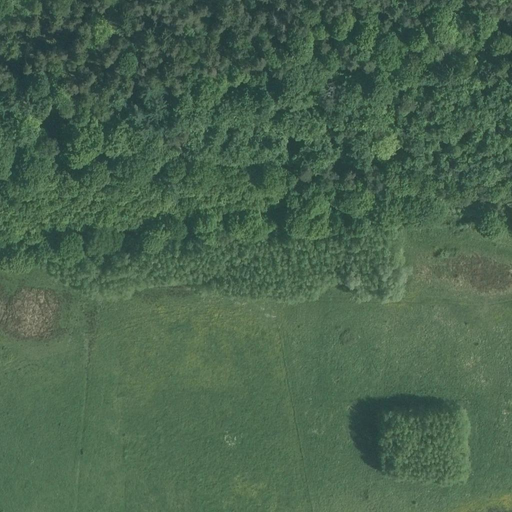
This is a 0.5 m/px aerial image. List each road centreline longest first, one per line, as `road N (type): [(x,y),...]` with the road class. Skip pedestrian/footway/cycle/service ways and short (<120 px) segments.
road 1 (track): [(0,83),(70,98),(123,94),(511,38)]
road 2 (unclassified): [(511,224),(282,201),(0,242)]
